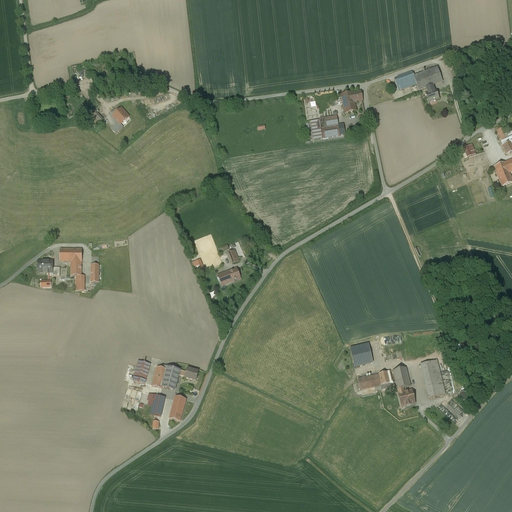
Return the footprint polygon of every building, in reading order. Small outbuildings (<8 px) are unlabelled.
[(472,56),(461,58),(463,67),(474,64),(472,56)] [(123,65),(123,64),(123,62),(123,61),(121,60),(120,59),(119,59),(118,58),(117,58),(116,59),(115,59),(114,60),(113,62),(113,64),(113,65),(113,66),(115,68),(116,69),(118,69),(120,68),(121,68),(122,67),(123,66),(123,65)] [(72,68),(73,82),(106,79),(105,65),(72,68)] [(437,69),(414,77),(412,72),(398,77),(398,79),(394,80),(399,92),(416,85),(419,91),(427,88),(432,87),(442,83),(437,69)] [(434,92),(432,87),(427,88),(429,94),(426,95),(429,103),(439,99),(436,91),(434,92)] [(352,94),(341,96),(345,114),(356,111),(354,103),(363,101),(360,92),(352,94)] [(121,109),(113,117),(119,124),(120,125),(121,125),(129,118),(121,109)] [(94,111),(89,115),(98,125),(102,122),(100,120),(101,118),(96,112),(94,111)] [(98,125),(89,115),(86,118),(95,128),(98,125)] [(336,118),(319,121),(310,122),(313,141),(345,136),(343,126),(338,127),(336,118)] [(119,124),(112,130),(116,135),(123,128),(121,125),(120,125),(119,124)] [(511,147),(507,135),(505,132),(504,133),(502,128),(496,130),(506,155),(511,152),(511,147)] [(471,145),(464,149),(468,158),(475,155),(471,145)] [(511,160),(505,163),(504,163),(504,164),(494,168),(501,187),(502,188),(502,187),(511,183),(511,180),(509,174),(511,172),(511,160)] [(71,250),(60,250),(60,262),(71,262),(71,250)] [(82,250),(71,250),(71,262),(71,277),(76,277),(76,282),(81,282),(81,263),(82,262),(82,250)] [(234,251),(228,254),(232,264),(238,262),(234,251)] [(192,262),(196,274),(204,271),(200,259),(192,262)] [(52,262),(38,262),(38,273),(43,273),(43,274),(48,274),(48,273),(51,273),(52,273),(52,268),(52,262)] [(60,268),(52,268),(52,273),(51,273),(51,277),(60,277),(60,268)] [(237,271),(229,274),(228,272),(226,273),(226,275),(220,277),(222,281),(223,281),(225,284),(226,284),(226,285),(230,284),(229,282),(240,278),(237,271)] [(468,342),(461,344),(465,358),(471,357),(468,342)] [(368,345),(350,349),(354,368),(372,364),(368,345)] [(437,361),(420,365),(429,399),(445,395),(437,361)] [(150,365),(138,362),(133,382),(144,385),(150,365)] [(162,366),(161,369),(157,368),(151,387),(161,390),(162,390),(162,388),(174,391),(178,376),(180,371),(162,366)] [(198,372),(187,369),(185,378),(196,381),(198,372)] [(406,369),(393,372),(395,382),(389,384),(386,374),(387,374),(386,373),(386,374),(379,375),(375,376),(357,380),(360,391),(375,388),(376,391),(396,386),(398,394),(404,393),(403,389),(410,387),(406,369)] [(398,394),(401,408),(405,407),(406,407),(411,406),(411,405),(415,404),(412,391),(404,393),(398,394)] [(467,399),(468,397),(467,395),(466,394),(465,393),(463,392),(461,393),(460,394),(459,395),(459,397),(459,399),(460,400),(462,401),(463,401),(465,401),(467,400),(467,399)] [(165,399),(149,395),(148,401),(153,402),(151,416),(161,418),(165,399)] [(186,400),(175,397),(169,420),(180,423),(186,400)]
